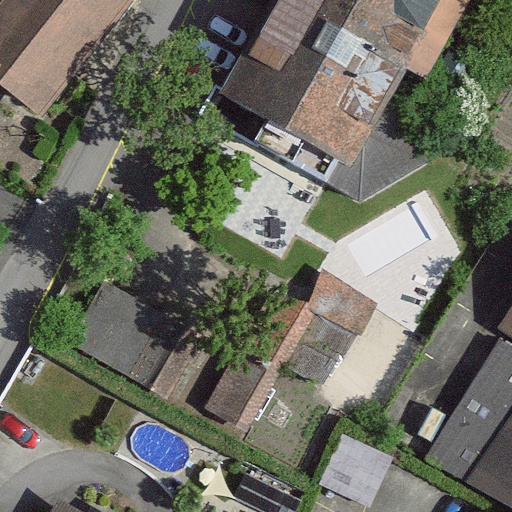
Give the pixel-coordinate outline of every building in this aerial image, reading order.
[(122,0),(12,0),(0,15),(0,67),(39,100),(122,0)] [(268,0),(210,111),(337,177),(395,67),(426,83),(469,0),(268,0)] [(216,280),(158,387),(242,434),(300,331),(216,280)] [(399,382),(442,410),(494,328),(451,301),(399,382)] [(511,422),(469,491),(493,511),(511,511),(511,318),(505,328),(511,333),(511,422)] [(374,495),(392,447),(344,429),(325,477),(374,495)] [(92,511),(58,491),(45,511),(92,511)]
